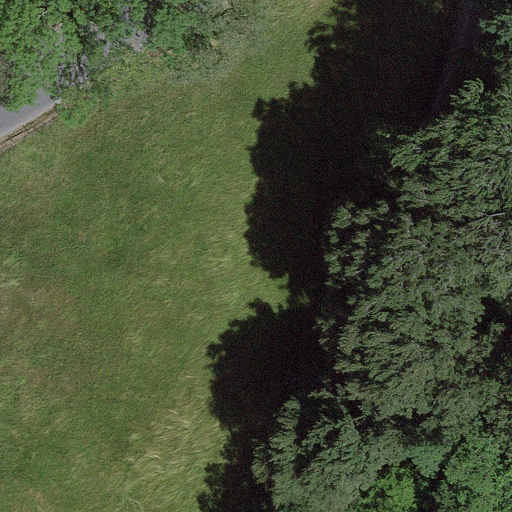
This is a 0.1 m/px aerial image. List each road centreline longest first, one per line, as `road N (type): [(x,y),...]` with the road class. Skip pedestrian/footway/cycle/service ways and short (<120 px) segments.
road 1 (track): [(471,0),(455,67),(322,422),(306,511)]
road 2 (unclassified): [(0,111),(182,0)]
